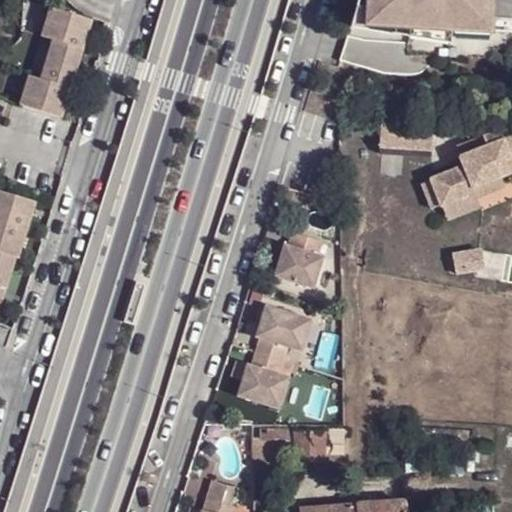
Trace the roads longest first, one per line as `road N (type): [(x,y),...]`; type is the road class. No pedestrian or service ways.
road 1 (tertiary): [(82,511),(245,0)]
road 2 (tertiary): [(210,0),(50,511)]
